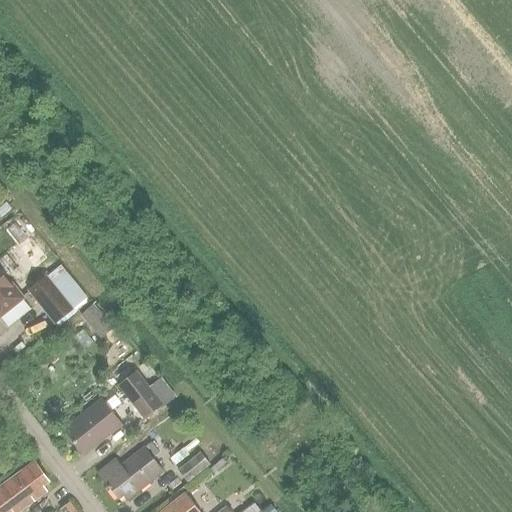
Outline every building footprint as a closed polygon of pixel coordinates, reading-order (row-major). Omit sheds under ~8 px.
[(36,269),(44,263),(35,249),(26,255),(36,269)] [(0,262),(5,269),(12,263),(6,256),(0,260),(0,262)] [(0,273),(0,316),(21,300),(0,273)] [(75,311),(48,277),(29,291),(57,326),(75,311)] [(93,305),(81,317),(103,339),(115,327),(93,305)] [(141,367),(149,378),(155,373),(146,362),(141,367)] [(143,421),(162,406),(148,388),(136,372),(117,387),(143,421)] [(162,379),(148,388),(162,406),(176,397),(162,379)] [(56,413),(71,402),(63,392),(48,402),(56,413)] [(94,396),(92,393),(84,399),(86,402),(94,396)] [(121,426),(108,410),(102,402),(67,429),(71,435),(68,437),(79,452),(84,448),(88,453),(121,426)] [(127,502),(164,473),(151,457),(158,452),(145,436),(120,456),(126,463),(121,467),(116,460),(97,475),(110,491),(110,490),(119,501),(123,497),(127,502)] [(187,484),(210,465),(200,454),(178,472),(187,484)] [(42,488),(49,483),(34,464),(0,488),(0,511),(20,511),(46,493),(42,488)] [(198,511),(185,495),(163,511),(198,511)]
